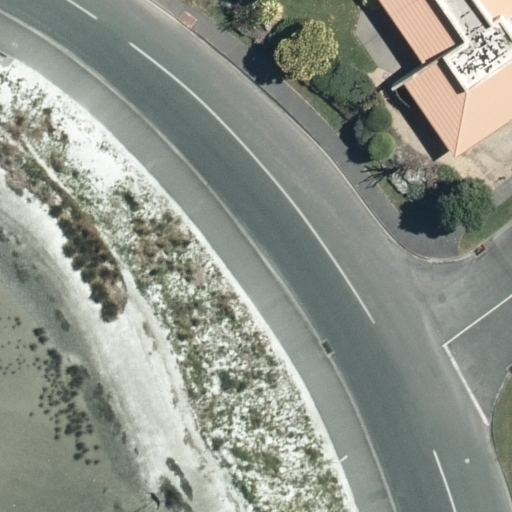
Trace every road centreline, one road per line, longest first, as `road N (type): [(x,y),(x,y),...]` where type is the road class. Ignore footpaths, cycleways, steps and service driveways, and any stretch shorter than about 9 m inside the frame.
road 1 (residential): [(402,377),(290,198),(166,71),(66,0)]
road 2 (residential): [(454,511),(402,377)]
road 3 (residential): [(402,377),(511,294)]
